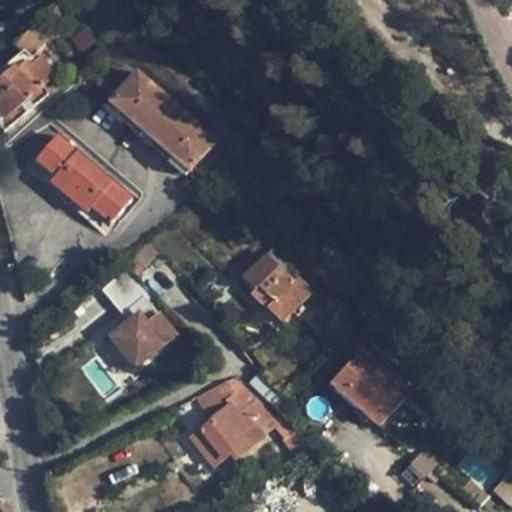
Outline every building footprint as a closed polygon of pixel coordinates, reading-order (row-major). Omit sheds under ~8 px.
[(54,39),(42,27),(35,33),(31,29),(15,44),(24,53),(26,51),(33,58),(54,39)] [(0,80),(0,115),(5,121),(45,88),(43,86),(58,74),(42,57),(32,65),(29,61),(20,70),(17,66),(0,80)] [(148,128),(142,136),(153,146),(160,138),(194,169),(223,136),(140,65),(113,97),(148,128)] [(50,94),(45,88),(5,121),(0,115),(0,124),(7,132),(50,94)] [(106,105),(142,136),(148,128),(113,97),(106,105)] [(113,225),(134,200),(59,134),(36,160),(54,176),(49,183),(89,215),(93,209),(113,225)] [(187,177),(194,169),(160,138),(153,146),(187,177)] [(299,275),(295,279),(258,244),(234,269),(258,290),(254,294),(283,321),(314,289),(299,275)] [(141,313),(126,325),(112,337),(137,367),(178,333),(161,314),(149,324),(141,313)] [(104,327),(112,337),(126,325),(118,315),(104,327)] [(400,385),(361,350),(333,382),(372,416),(400,385)] [(266,375),(254,386),(276,406),(285,396),(266,375)] [(277,413),(238,376),(197,398),(208,415),(231,401),(240,395),(251,408),(263,423),(277,413)] [(231,401),(234,405),(241,415),(246,411),(251,408),(240,395),(231,401)] [(241,415),(234,405),(193,437),(214,466),(230,453),(235,459),(264,434),(259,426),(246,411),(241,415)] [(259,426),(263,423),(251,408),(246,411),(259,426)] [(299,455),(312,447),(311,446),(297,430),(286,439),(299,455)] [(424,477),(444,456),(432,444),(412,464),(424,477)]
